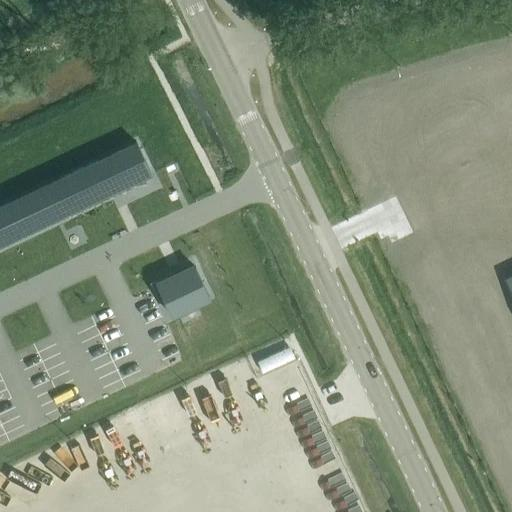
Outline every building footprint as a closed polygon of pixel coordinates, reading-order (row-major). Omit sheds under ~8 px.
[(136,142),(96,161),(110,191),(150,172),(136,142)] [(96,161),(57,179),(71,209),(110,191),(96,161)] [(71,209),(57,179),(18,197),(32,227),(71,209)] [(18,197),(0,205),(0,242),(32,227),(18,197)] [(157,285),(163,298),(171,314),(209,296),(195,267),(176,276),(157,285)] [(88,435),(95,451),(105,447),(98,430),(88,435)] [(15,491),(34,483),(25,461),(6,469),(15,491)]
